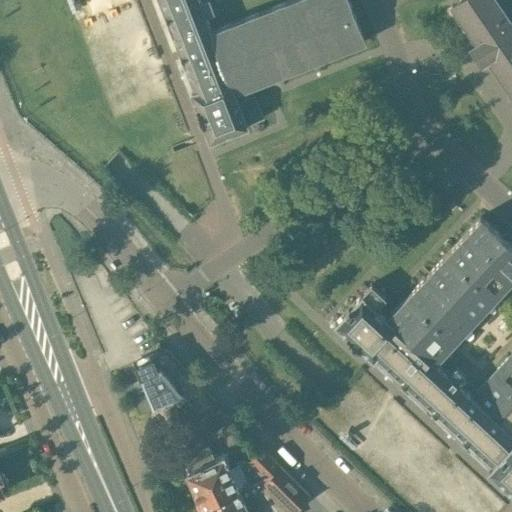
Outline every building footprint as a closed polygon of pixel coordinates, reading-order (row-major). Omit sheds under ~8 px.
[(0,0),(0,59),(18,103),(115,150),(119,147),(190,215),(210,196),(192,146),(196,145),(139,0),(0,0)] [(209,0),(204,0),(200,2),(199,0),(161,0),(196,88),(192,89),(198,106),(197,106),(204,124),(205,123),(211,139),(249,124),(248,121),(263,115),(255,93),(240,99),(237,92),(366,41),(349,0),(291,0),(212,31),(206,15),(214,11),(209,0)] [(477,42),(471,47),(482,63),(488,58),(511,91),(511,22),(496,0),(460,0),(452,6),(477,42)] [(458,205),(452,200),(447,204),(447,205),(452,210),(453,210),(458,205)] [(511,352),(473,394),(460,382),(467,375),(456,366),(450,373),(437,360),(511,279),(511,243),(481,216),(389,316),(378,306),(387,296),(373,283),(364,293),(363,292),(336,322),(348,333),(347,334),(361,347),(362,346),(374,357),(377,354),(492,461),(489,464),(511,485),(511,352)] [(153,404),(175,395),(198,419),(215,402),(216,403),(217,402),(184,368),(167,348),(154,353),(135,361),(141,374),(153,404)] [(448,448),(447,450),(392,398),(393,397),(387,390),(385,392),(362,370),(351,382),(351,383),(340,394),(318,418),(407,501),(418,511),(498,511),(506,504),(454,455),(455,454),(448,448)] [(202,423),(207,429),(232,417),(220,405),(219,406),(202,423)] [(204,505),(283,466),(262,445),(249,458),(229,468),(222,454),(215,458),(208,444),(180,458),(204,505)] [(292,511),(292,510),(309,493),(283,466),(204,505),(207,511),(292,511)]
